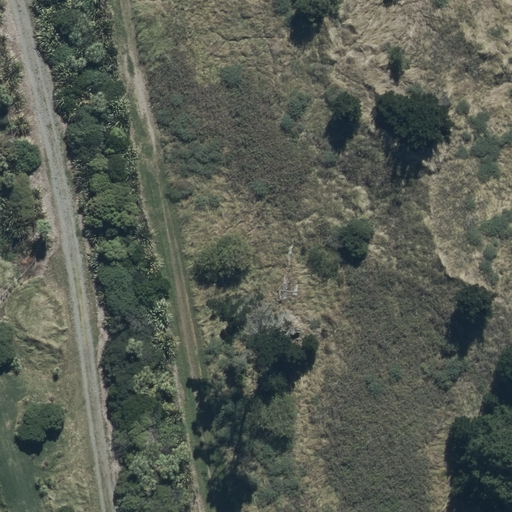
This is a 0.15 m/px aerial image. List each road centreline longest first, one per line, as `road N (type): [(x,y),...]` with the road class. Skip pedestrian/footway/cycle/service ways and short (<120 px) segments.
road 1 (track): [(17,0),(78,271),(118,511)]
road 2 (track): [(236,511),(144,0)]
